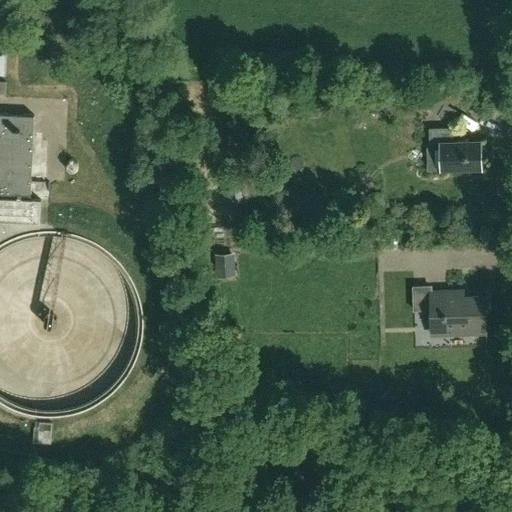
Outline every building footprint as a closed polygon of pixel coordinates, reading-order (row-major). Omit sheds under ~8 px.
[(330,103),(329,91),(306,91),(307,103),(330,103)] [(449,121),(455,110),(445,103),(438,114),(449,121)] [(34,115),(0,113),(0,223),(40,225),(41,200),(30,199),(34,115)] [(441,169),(481,168),(480,140),(453,141),(452,127),(428,128),(429,143),(440,142),(441,169)] [(242,204),(239,183),(222,186),(225,207),(242,204)] [(231,254),(216,255),(216,267),(232,266),(231,254)] [(449,334),(487,333),(485,295),(458,296),(458,290),(430,291),(432,328),(449,327),(449,334)]
